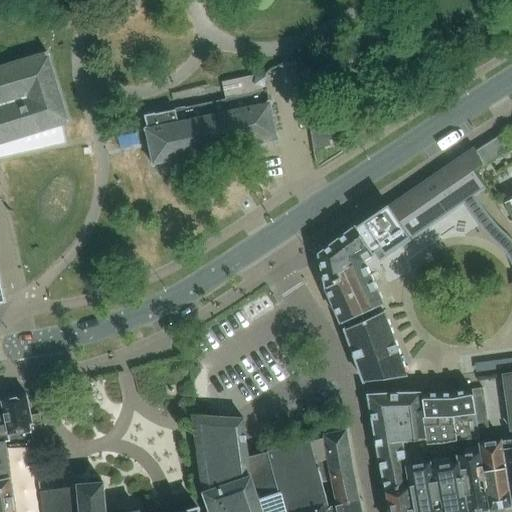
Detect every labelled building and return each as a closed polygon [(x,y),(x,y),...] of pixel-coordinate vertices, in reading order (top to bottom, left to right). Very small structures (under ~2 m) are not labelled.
[(302,81),(302,80),(306,100),(305,100),(306,108),(307,107),(316,162),(315,162),(319,168),(413,107),(408,87),(414,85),(411,79),(405,81),(394,43),(301,71),(300,72),(302,81)] [(48,53),(0,67),(0,156),(65,140),(62,125),(69,123),(67,117),(64,108),(63,102),(62,102),(60,93),(57,82),(56,83),(53,73),(54,73),(52,68),(49,59),(48,53)] [(278,139),(278,138),(277,137),(276,137),(270,105),(270,104),(271,103),(271,102),(270,102),(267,102),(266,96),(267,96),(266,95),(267,95),(267,94),(266,94),(266,90),(265,90),(264,87),(254,85),(256,75),(253,76),(253,75),(251,76),(240,78),(222,82),(226,99),(225,100),(186,108),(185,108),(185,107),(183,107),(184,107),(183,108),(177,109),(176,109),(175,109),(175,110),(174,110),(174,111),(156,114),(155,114),(155,113),(154,113),(154,114),(153,114),(147,116),(147,115),(146,115),(145,115),(145,116),(146,120),(145,120),(146,121),(146,120),(146,121),(147,121),(148,128),(148,129),(147,129),(146,128),(145,129),(145,130),(146,130),(146,131),(147,131),(153,162),(153,163),(152,164),(153,165),(154,165),(155,164),(155,163),(182,158),(183,158),(184,159),(185,159),(185,158),(185,157),(186,157),(186,156),(245,144),(246,144),(246,145),(246,146),(247,146),(248,145),(248,144),(275,138),(275,139),(276,139),(277,139),(278,139)] [(254,85),(264,87),(266,77),(265,76),(256,75),(254,85)] [(499,136),(476,151),(476,152),(483,165),(508,149),(499,136)] [(348,233),(319,255),(326,287),(326,288),(327,288),(330,296),(338,315),(342,323),(343,323),(345,322),(347,328),(352,326),(350,320),(383,304),(362,260),(374,254),(375,253),(379,259),(397,246),(445,213),(464,201),(471,211),(479,206),(471,195),(484,187),(483,186),(473,172),(483,165),(476,152),(475,150),(473,147),(458,156),(427,178),(426,178),(406,192),(405,193),(375,214),(374,214),(373,215),(374,216),(356,229),(355,228),(348,233)] [(347,328),(345,329),(346,330),(345,330),(356,360),(363,380),(364,382),(381,380),(388,379),(390,379),(407,376),(386,319),(384,312),(352,326),(347,328)] [(502,440),(501,441),(501,442),(510,496),(511,505),(511,504),(511,374),(505,375),(503,376),(511,430),(511,429),(511,439),(502,441),(502,440)] [(423,393),(421,393),(428,445),(441,444),(456,441),(479,437),(478,429),(477,424),(476,419),(476,414),(475,409),(474,404),(473,399),(473,394),(472,389),(458,392),(451,393),(423,393)] [(395,394),(383,394),(368,395),(374,427),(379,453),(386,492),(409,487),(402,448),(402,444),(425,442),(426,447),(428,447),(428,445),(421,393),(395,394)] [(33,444),(33,438),(31,426),(33,426),(31,417),(29,404),(27,395),(2,401),(4,411),(9,442),(5,442),(6,445),(33,444)] [(9,442),(4,411),(2,401),(0,401),(0,442),(5,442),(9,442)] [(194,416),(191,415),(201,493),(202,493),(209,511),(208,511),(283,511),(282,505),(263,510),(251,476),(250,471),(249,467),(248,457),(243,418),(213,417),(194,416)] [(39,416),(31,417),(33,426),(41,424),(39,416)] [(324,438),(311,441),(321,477),(325,476),(326,480),(330,479),(336,505),(350,502),(359,500),(358,493),(351,457),(346,430),(342,431),(324,435),(324,438)] [(255,455),(248,457),(249,467),(250,471),(251,476),(263,510),(282,505),(283,511),(329,511),(329,507),(321,477),(311,441),(268,452),(265,453),(255,455)] [(501,441),(478,444),(479,450),(480,450),(488,500),(490,510),(504,507),(511,505),(510,496),(501,442),(501,441)] [(0,482),(10,480),(6,445),(5,442),(0,442),(0,482)] [(413,511),(438,511),(431,466),(428,447),(426,447),(425,442),(402,444),(402,448),(409,487),(413,511)] [(467,511),(477,511),(490,510),(488,500),(480,450),(479,450),(457,455),(458,461),(467,511)] [(431,466),(438,511),(467,511),(458,461),(431,466)] [(0,482),(0,511),(15,511),(11,480),(10,480),(0,482)] [(76,487),(78,511),(199,511),(199,510),(193,511),(140,511),(132,511),(107,511),(104,482),(76,485),(76,487)] [(78,511),(76,487),(40,492),(42,511),(78,511)] [(413,511),(409,487),(386,492),(389,511),(413,511)] [(350,502),(336,505),(337,511),(362,511),(359,500),(350,502)]
